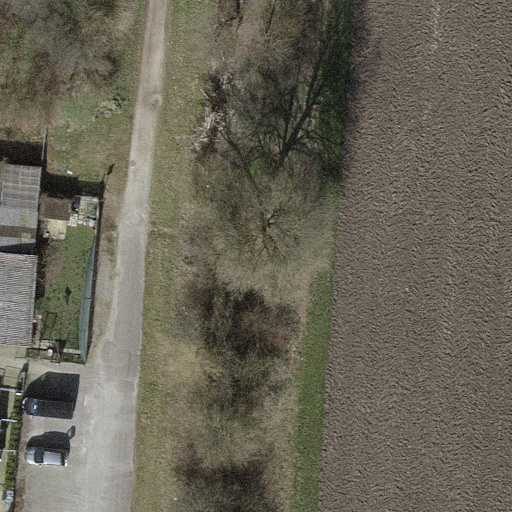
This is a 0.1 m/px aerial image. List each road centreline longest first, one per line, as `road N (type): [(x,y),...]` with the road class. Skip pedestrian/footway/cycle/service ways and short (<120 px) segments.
road 1 (track): [(122,511),(148,154)]
road 2 (track): [(164,0),(148,154)]
road 3 (track): [(148,154),(0,137)]
road 4 (track): [(131,381),(0,367)]
